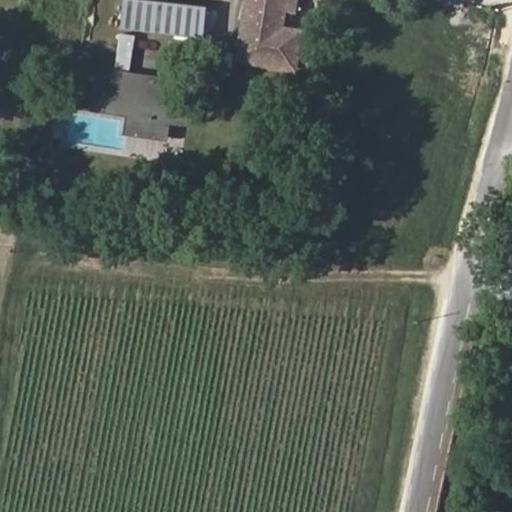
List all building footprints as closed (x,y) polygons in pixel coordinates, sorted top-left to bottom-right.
[(196,39),(199,6),(114,0),(112,33),(196,39)] [(246,0),(242,24),(261,27),(255,62),(289,68),(296,34),(275,30),(281,0),(246,0)] [(242,24),(235,59),(255,62),(261,27),(242,24)] [(114,34),(110,69),(127,71),(131,36),(114,34)] [(185,127),(188,106),(192,82),(95,68),(89,111),(124,118),(122,134),(146,137),(164,140),(167,125),(185,127)]
